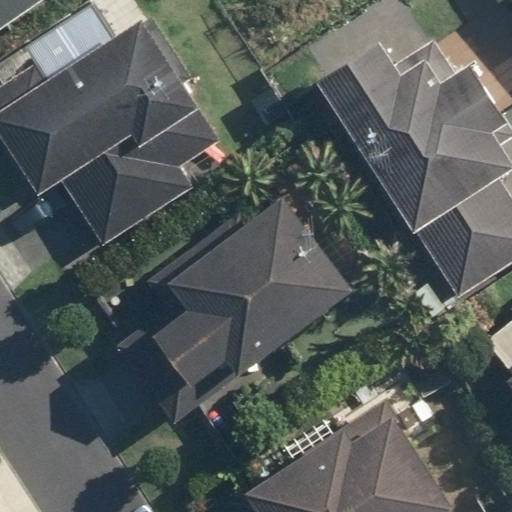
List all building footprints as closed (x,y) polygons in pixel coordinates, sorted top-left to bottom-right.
[(191,162),(230,134),(207,102),(218,94),(158,9),(57,75),(44,56),(0,86),(0,117),(39,173),(51,164),(74,196),(81,191),(120,244),(206,182),(191,162)] [(511,263),(511,176),(508,170),(511,167),(511,76),(492,47),(464,66),(446,40),(419,58),(400,31),(338,72),(436,218),(425,226),(469,292),(511,263)] [(187,419),(226,388),(214,374),(244,351),(255,366),(258,363),(371,274),(305,190),(262,224),(246,205),(159,277),(177,299),(125,340),(187,419)] [(511,317),(488,336),(511,367),(511,299),(507,304),(511,310),(511,317)] [(241,497),(251,511),(475,511),(394,392),(241,497)]
